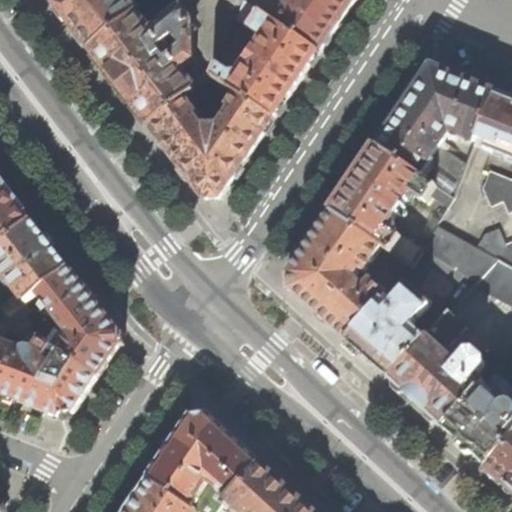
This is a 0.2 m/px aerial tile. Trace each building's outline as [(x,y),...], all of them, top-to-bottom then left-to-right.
[(52,0),(65,16),(91,49),(140,12),(130,0),(52,0)] [(218,65),(213,77),(239,93),(275,119),(297,86),(321,52),(278,22),(245,0),(244,0),(238,18),(265,37),(240,73),(232,75),(218,65)] [(293,0),(278,22),(321,52),(356,0),(293,0)] [(155,32),(140,12),(91,49),(137,109),(149,125),(186,98),(213,77),(207,70),(192,81),(184,69),(195,59),(195,33),(191,27),(194,24),(193,19),(183,7),(165,22),(165,24),(155,32)] [(409,103),(379,146),(438,187),(455,199),(468,164),(441,146),(451,132),(477,142),(498,92),(433,67),(409,103)] [(511,97),(498,92),(477,142),(476,145),(511,159),(511,97)] [(206,200),(221,199),(247,160),(275,119),(239,93),(228,107),(231,110),(219,127),(204,128),(195,116),(198,114),(186,98),(149,125),(206,200)] [(355,182),(334,213),(384,248),(414,268),(424,252),(390,230),(413,194),(427,203),(433,195),(438,187),(379,146),(355,182)] [(511,266),(511,178),(492,171),(485,189),(493,206),(505,200),(511,212),(511,211),(511,242),(507,245),(500,229),(485,235),(479,248),(500,259),(511,266)] [(11,192),(0,177),(0,248),(34,221),(11,192)] [(455,199),(438,187),(433,195),(449,208),(455,199)] [(293,289),(348,340),(389,297),(372,282),(369,282),(364,288),(356,280),(362,271),(365,272),(384,248),(334,213),(309,248),(291,275),(293,289)] [(54,248),(34,221),(0,248),(0,268),(27,303),(38,294),(71,269),(54,248)] [(426,249),(479,282),(500,259),(479,248),(439,226),(426,249)] [(511,304),(511,266),(500,259),(479,282),(477,286),(511,304)] [(99,306),(71,269),(38,294),(69,332),(57,349),(100,378),(125,340),(99,306)] [(369,359),(391,379),(426,340),(412,328),(431,307),(403,281),(389,297),(348,340),(369,359)] [(418,403),(445,428),(481,389),(488,382),(507,360),(495,349),(485,360),(477,353),(470,353),(458,366),(447,355),(470,329),(452,312),(426,340),(391,379),(418,403)] [(60,418),(75,413),(100,378),(57,349),(44,341),(37,352),(29,351),(20,356),(0,341),(0,394),(16,401),(60,418)] [(502,395),(488,382),(481,389),(489,397),(498,398),(502,395)] [(467,448),(488,467),(511,441),(511,404),(502,395),(498,398),(489,397),(481,389),(445,428),(467,448)] [(171,451),(151,480),(197,511),(220,511),(226,504),(262,464),(233,438),(209,416),(194,417),(171,451)] [(511,441),(488,467),(511,489),(511,441)] [(283,484),(262,464),(226,504),(234,511),(297,511),(305,504),(283,484)] [(132,509),(129,511),(197,511),(151,480),(132,509)]
